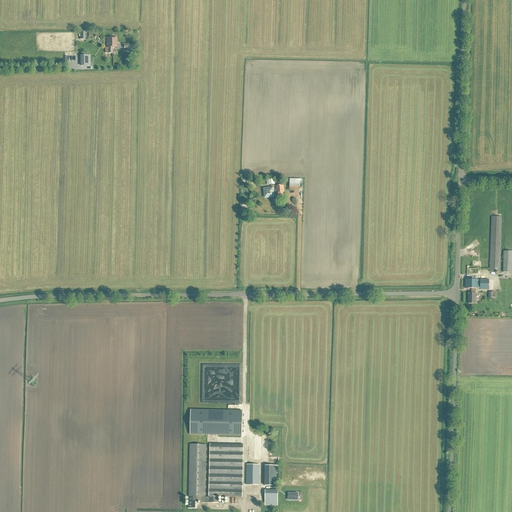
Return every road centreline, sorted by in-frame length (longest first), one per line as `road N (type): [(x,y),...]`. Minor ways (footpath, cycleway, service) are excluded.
road 1 (unclassified): [(0,300),(454,292)]
road 2 (unclassified): [(447,511),(454,292)]
road 3 (unclassified): [(460,181),(465,0)]
